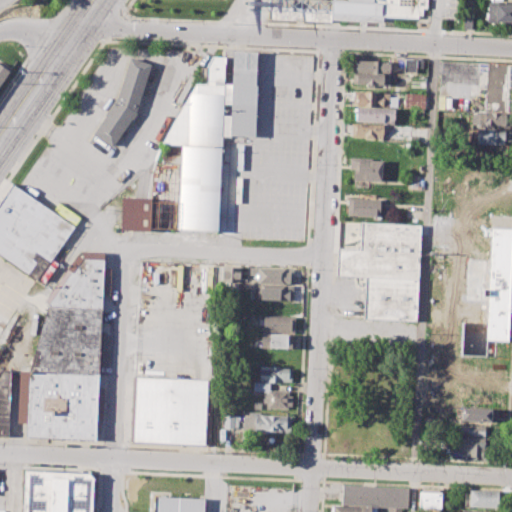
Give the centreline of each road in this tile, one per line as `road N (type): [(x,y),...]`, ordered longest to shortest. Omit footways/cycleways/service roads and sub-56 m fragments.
road 1 (residential): [(511,477),(0,452)]
road 2 (residential): [(333,38),(309,511)]
road 3 (tertiary): [(85,24),(511,46)]
road 4 (residential): [(123,245),(108,511)]
road 5 (residential): [(322,254),(123,245)]
road 6 (secondary): [(69,45),(0,146)]
